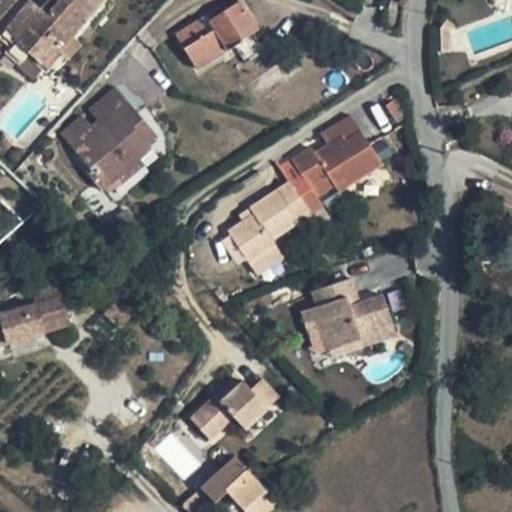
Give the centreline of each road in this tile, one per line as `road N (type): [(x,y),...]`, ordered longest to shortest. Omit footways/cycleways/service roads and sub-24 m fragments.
road 1 (residential): [(438,185),(449,254),(443,459),(454,511)]
road 2 (residential): [(413,0),(415,73),(438,185)]
